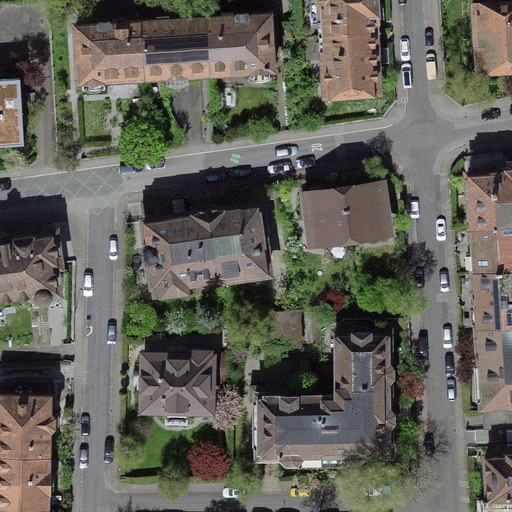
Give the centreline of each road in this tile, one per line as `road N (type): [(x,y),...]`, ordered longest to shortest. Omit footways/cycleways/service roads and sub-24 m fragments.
road 1 (residential): [(444,502),(423,135)]
road 2 (residential): [(444,502),(92,506)]
road 3 (residential): [(92,506),(102,180)]
road 4 (residential): [(102,180),(423,135)]
road 5 (residential): [(423,135),(414,0)]
